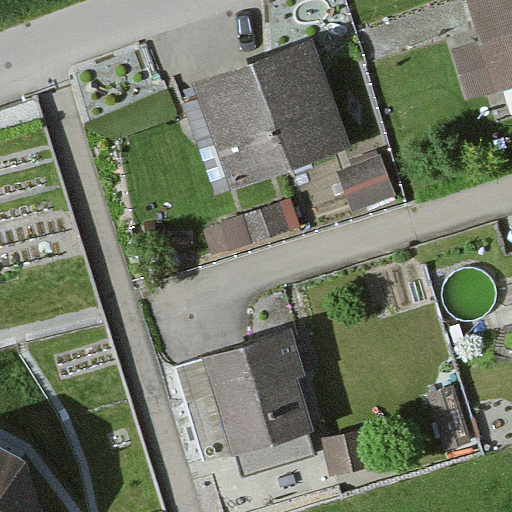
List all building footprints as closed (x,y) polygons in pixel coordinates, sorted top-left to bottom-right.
[(464,104),(511,87),(511,0),(450,0),(466,43),(445,50),(464,104)] [(173,92),(214,195),(336,146),(294,43),(173,92)] [(335,170),(352,218),(398,201),(381,153),(335,170)] [(217,250),(308,216),(297,187),(206,221),(217,250)] [(280,328),(195,352),(224,452),(309,427),(280,328)] [(40,511),(26,460),(0,445),(0,511),(40,511)]
